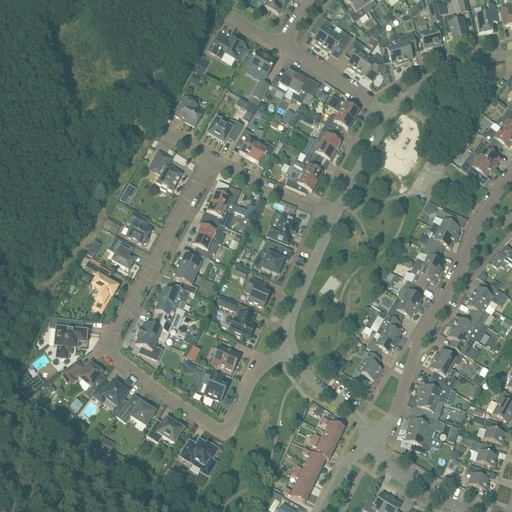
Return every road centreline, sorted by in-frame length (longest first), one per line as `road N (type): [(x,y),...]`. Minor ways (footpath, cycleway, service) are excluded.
road 1 (residential): [(231,427),(217,430),(111,350),(211,158)]
road 2 (residential): [(374,434),(392,418),(417,343),(466,261),(480,220)]
road 3 (unclassified): [(197,511),(0,400)]
road 4 (residential): [(385,114),(447,68),(511,53)]
road 5 (residential): [(290,352),(290,319),(330,220)]
road 6 (residential): [(330,220),(211,158)]
road 7 (residential): [(474,511),(430,491),(387,456),(374,434)]
road 8 (residential): [(385,114),(282,47)]
